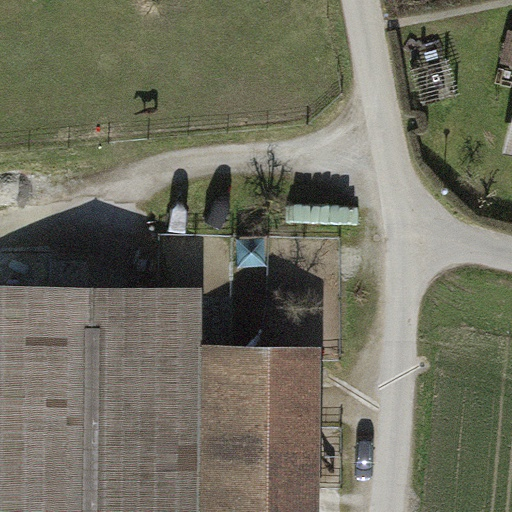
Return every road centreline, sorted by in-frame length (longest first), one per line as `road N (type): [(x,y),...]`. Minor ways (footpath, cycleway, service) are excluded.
road 1 (unknown): [(44,267),(333,264),(387,247),(403,231)]
road 2 (residential): [(381,511),(403,231)]
road 3 (residential): [(403,231),(360,0)]
